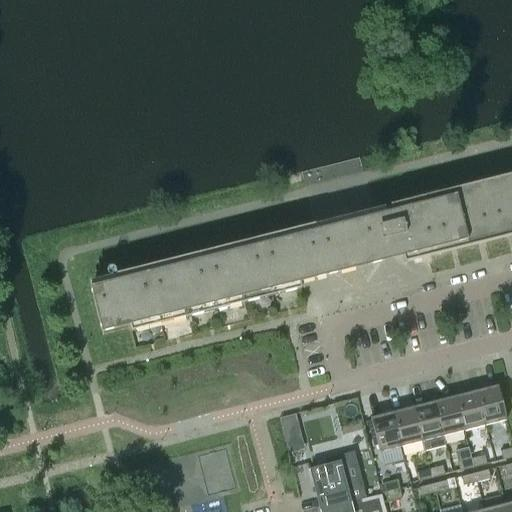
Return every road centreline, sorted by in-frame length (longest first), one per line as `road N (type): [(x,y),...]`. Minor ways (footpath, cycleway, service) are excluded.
road 1 (residential): [(341,386),(326,328),(511,280)]
road 2 (residential): [(341,386),(511,342)]
